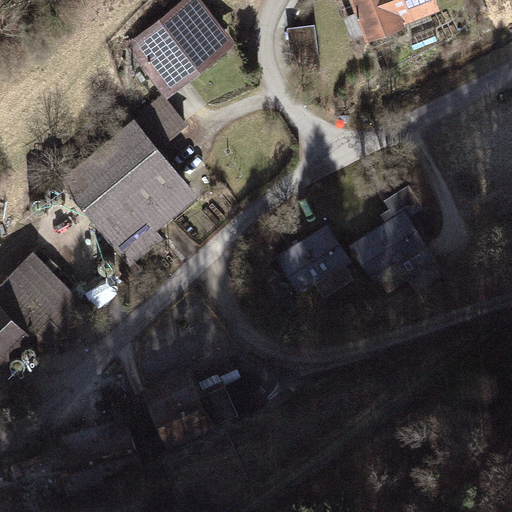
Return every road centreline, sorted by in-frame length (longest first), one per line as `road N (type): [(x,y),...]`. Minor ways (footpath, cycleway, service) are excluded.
road 1 (residential): [(0,453),(56,413),(135,328),(328,154)]
road 2 (track): [(511,294),(401,337),(305,358),(255,336),(210,259)]
road 3 (track): [(223,511),(511,317)]
road 4 (residential): [(328,154),(410,127),(511,75)]
road 5 (residential): [(278,0),(267,49),(285,97),(328,154)]
